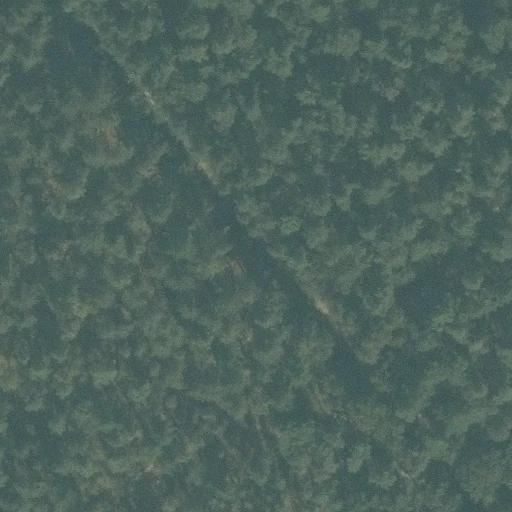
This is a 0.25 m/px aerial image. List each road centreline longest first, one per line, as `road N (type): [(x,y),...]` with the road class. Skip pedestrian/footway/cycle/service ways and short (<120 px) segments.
road 1 (track): [(360,345),(84,0)]
road 2 (track): [(110,511),(360,345)]
road 3 (track): [(494,511),(360,345)]
